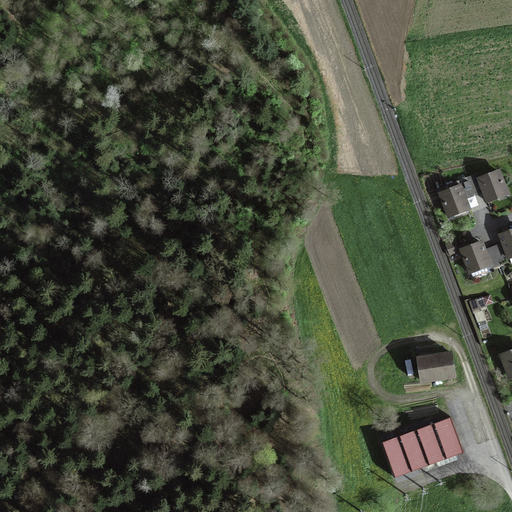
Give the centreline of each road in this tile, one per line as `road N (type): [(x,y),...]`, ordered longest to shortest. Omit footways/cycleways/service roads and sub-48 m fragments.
road 1 (track): [(475,393),(397,397),(373,382),(372,361),(394,344),(440,337),(463,356)]
road 2 (track): [(463,356),(511,489)]
